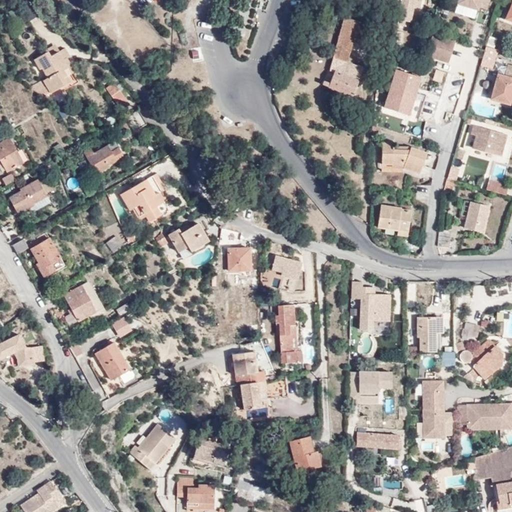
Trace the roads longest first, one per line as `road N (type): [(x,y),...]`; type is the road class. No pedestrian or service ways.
road 1 (residential): [(441,271),(387,272),(231,219),(134,81)]
road 2 (residential): [(254,87),(275,135),(366,249),(441,271)]
road 3 (residential): [(61,455),(72,392),(0,242)]
